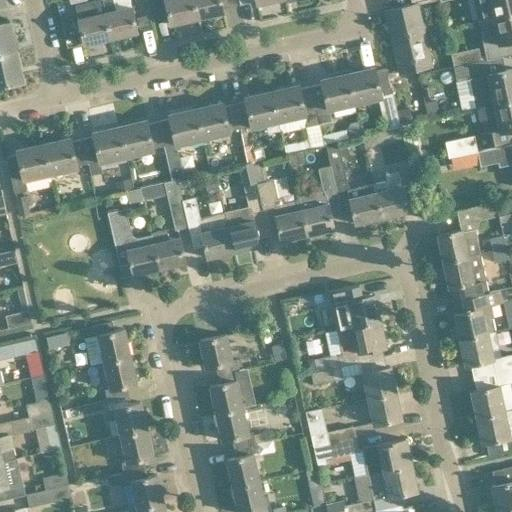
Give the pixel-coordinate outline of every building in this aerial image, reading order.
[(101,0),(94,0),(75,4),(84,44),(110,37),(104,12),(101,0)] [(101,0),(104,12),(110,37),(137,31),(131,6),(116,10),(113,0),(101,0)] [(146,0),(149,8),(153,7),(154,9),(166,7),(170,24),(197,18),(192,0),(146,0)] [(192,0),(197,18),(224,12),(220,0),(192,0)] [(511,0),(472,0),(477,20),(492,17),(511,12),(511,0)] [(416,3),(406,6),(386,10),(400,72),(431,65),(417,4),(416,3)] [(511,12),(492,17),(498,43),(511,40),(511,12)] [(0,23),(0,55),(15,52),(8,22),(0,23)] [(452,53),(454,66),(481,60),(479,48),(452,53)] [(15,52),(0,55),(0,87),(22,82),(15,52)] [(481,60),(454,66),(457,81),(474,77),(477,90),(472,91),(476,106),(511,98),(511,68),(505,69),(502,56),(482,60),(481,60)] [(374,67),(347,73),(354,102),(381,96),(381,95),(392,92),(387,68),(375,71),(374,67)] [(310,86),(319,123),(321,128),(330,126),(329,121),(332,120),(329,108),(354,102),(347,73),(321,79),(322,83),(310,86)] [(298,84),(271,90),(278,120),(279,120),(281,128),(307,122),(308,126),(319,123),(310,86),(299,88),(298,84)] [(245,101),(234,103),(240,129),(278,120),(271,90),(245,97),(245,101)] [(511,98),(476,106),(476,107),(483,105),(486,119),(483,120),(485,131),(478,133),(481,146),(507,140),(505,130),(511,128),(511,98)] [(436,99),(424,102),(427,115),(439,113),(436,99)] [(222,102),(195,108),(202,138),(240,129),(234,103),(223,106),(222,102)] [(169,118),(158,121),(164,146),(171,178),(183,175),(176,144),(202,138),(195,108),(168,114),(169,118)] [(146,119),(119,126),(126,155),(164,146),(158,121),(147,123),(146,119)] [(324,135),(325,143),(361,133),(358,121),(350,123),(346,130),(324,135)] [(362,134),(364,146),(403,137),(400,125),(362,134)] [(93,136),(82,138),(88,164),(89,164),(91,175),(102,172),(100,161),(126,155),(119,126),(92,132),(93,136)] [(475,134),(445,141),(449,157),(478,151),(475,134)] [(70,137),(43,143),(50,173),(88,164),(82,138),(71,141),(70,137)] [(6,156),(12,180),(14,193),(26,190),(23,179),(50,173),(43,143),(16,149),(17,153),(6,156)] [(244,145),(247,162),(252,161),(257,160),(253,143),(244,145)] [(511,143),(496,148),(495,147),(476,152),(480,166),(497,162),(498,167),(511,163),(511,143)] [(326,147),(330,165),(336,191),(347,189),(349,188),(338,144),(326,147)] [(244,184),(256,181),(254,170),(252,163),(252,161),(247,162),(239,164),(244,184)] [(252,163),(254,170),(256,181),(263,210),(273,207),(273,206),(273,205),(264,161),(252,163)] [(324,190),(325,194),(326,194),(336,191),(330,165),(318,167),(324,190)] [(373,183),(375,192),(381,217),(408,211),(402,185),(397,169),(385,172),(387,179),(376,181),(376,182),(373,183)] [(204,175),(209,193),(217,191),(212,173),(204,175)] [(178,177),(163,180),(174,230),(189,227),(183,199),(178,177)] [(248,205),(224,211),(233,251),(260,245),(252,212),(263,210),(256,181),(244,184),(248,205)] [(142,188),(144,199),(155,197),(155,195),(165,193),(163,183),(142,188)] [(347,189),(349,198),(355,223),(381,217),(375,192),(373,183),(349,188),(347,189)] [(302,209),(301,209),(307,234),(334,228),(326,194),(325,194),(324,190),(299,196),(300,199),(302,209)] [(14,197),(19,215),(30,213),(26,195),(14,197)] [(273,206),(273,207),(281,240),(307,234),(301,209),(302,209),(300,199),(273,205),(273,206)] [(437,234),(443,260),(480,253),(475,228),(480,218),(498,215),(495,201),(457,210),(461,229),(437,234)] [(511,217),(511,203),(497,207),(500,220),(511,217)] [(108,215),(107,215),(118,265),(130,262),(133,274),(159,268),(153,243),(151,232),(150,232),(150,234),(136,237),(132,235),(126,208),(107,212),(108,215)] [(198,217),(201,232),(202,238),(204,245),(207,257),(233,251),(224,211),(200,217),(198,217)] [(151,232),(153,243),(159,268),(186,262),(180,237),(169,239),(167,228),(151,232)] [(488,239),(491,250),(505,247),(502,235),(488,239)] [(505,247),(491,250),(493,262),(508,258),(505,247)] [(0,265),(18,262),(15,249),(0,252),(0,265)] [(480,253),(443,260),(449,287),(474,282),(474,279),(485,276),(480,253)] [(331,303),(347,299),(352,325),(352,326),(380,320),(374,293),(361,296),(359,284),(328,290),(331,303)] [(479,307),(458,311),(454,312),(460,339),(488,333),(496,331),(493,315),(491,304),(503,301),(511,299),(511,286),(500,289),(477,294),(479,307)] [(31,322),(29,310),(5,315),(8,327),(31,322)] [(311,370),(311,372),(341,366),(360,362),(372,359),(370,349),(385,346),(380,320),(352,326),(352,325),(337,329),(342,353),(323,357),(325,367),(311,370)] [(112,321),(91,325),(93,335),(98,334),(105,367),(131,361),(124,328),(114,330),(112,321)] [(488,333),(460,339),(466,365),(493,359),(495,372),(511,367),(511,354),(502,357),(496,331),(488,333)] [(46,337),(49,348),(69,344),(66,332),(46,337)] [(216,364),(218,374),(238,369),(236,359),(231,360),(226,334),(200,339),(206,366),(216,364)] [(35,338),(0,345),(0,359),(38,350),(35,338)] [(271,345),(275,360),(285,358),(282,343),(271,345)] [(131,361),(105,367),(110,388),(105,389),(108,402),(129,397),(126,385),(136,382),(131,361)] [(360,362),(341,366),(343,377),(363,372),(362,371),(363,371),(360,362)] [(363,372),(368,398),(395,392),(390,365),(363,371),(362,371),(363,372)] [(341,366),(311,372),(313,383),(343,377),(341,366)] [(210,385),(216,413),(242,407),(256,403),(247,367),(238,369),(218,374),(220,383),(210,385)] [(471,390),(477,416),(511,408),(511,392),(510,383),(511,382),(511,367),(495,372),(498,384),(471,390)] [(54,375),(57,387),(67,384),(64,372),(54,375)] [(28,416),(7,420),(7,421),(51,411),(48,399),(42,374),(30,377),(36,402),(26,404),(28,416)] [(395,392),(368,398),(374,424),(401,418),(395,392)] [(129,397),(108,402),(110,408),(114,407),(121,434),(146,428),(140,401),(130,403),(129,397)] [(242,407),(216,413),(222,440),(232,437),(234,447),(255,442),(255,441),(253,434),(253,432),(248,434),(242,407)] [(511,408),(477,416),(482,443),(486,442),(488,455),(511,449),(511,408)] [(51,411),(7,421),(11,434),(45,427),(50,450),(59,448),(54,424),(51,411)] [(354,425),(311,434),(313,446),(356,438),(354,425)] [(146,428),(121,434),(127,461),(122,462),(123,469),(144,464),(143,458),(153,455),(146,428)] [(266,432),(253,434),(255,441),(267,439),(266,432)] [(0,436),(0,461),(3,461),(16,458),(11,434),(7,435),(6,435),(0,436)] [(356,438),(313,446),(316,463),(323,462),(323,459),(332,457),(332,459),(354,455),(360,457),(365,456),(368,472),(353,475),(353,476),(411,464),(406,438),(362,447),(363,449),(359,449),(356,438)] [(227,458),(233,486),(258,480),(252,453),(257,452),(255,442),(234,447),(236,456),(227,458)] [(3,461),(0,461),(0,486),(22,482),(17,457),(16,458),(3,461)] [(144,464),(123,469),(124,472),(126,481),(131,480),(136,501),(161,495),(157,474),(147,476),(144,464)] [(345,501),(344,511),(363,511),(376,509),(374,499),(417,490),(411,464),(353,476),(359,502),(345,504),(345,501)] [(65,472),(43,477),(46,489),(68,484),(65,472)] [(124,472),(109,475),(111,485),(126,481),(124,472)] [(258,480),(233,486),(238,511),(242,511),(249,511),(248,511),(270,511),(269,506),(264,507),(258,480)] [(511,480),(491,485),(497,509),(511,505),(511,480)] [(27,494),(30,506),(71,497),(68,484),(46,489),(27,494)] [(321,485),(309,488),(313,506),(324,503),(325,503),(321,485)] [(165,511),(161,495),(136,501),(137,507),(123,509),(123,511),(165,511)] [(328,511),(344,511),(345,501),(344,499),(327,503),(328,511)]
